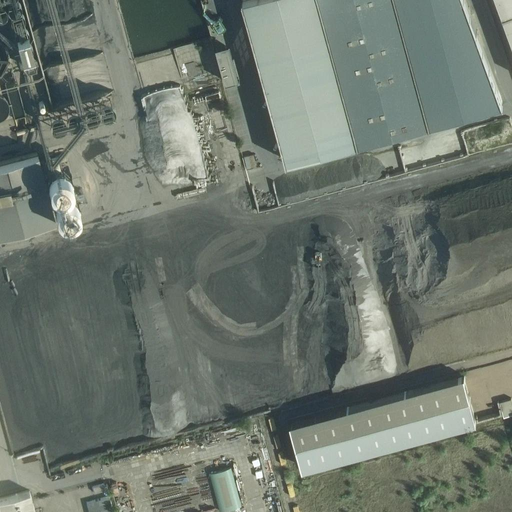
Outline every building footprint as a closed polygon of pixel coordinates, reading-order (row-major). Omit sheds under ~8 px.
[(318,0),(242,0),(286,161),(357,142),(318,0)] [(464,0),(318,0),(357,142),(501,103),(464,0)] [(511,0),(496,0),(511,44),(511,0)] [(18,25),(23,45),(36,41),(30,22),(18,25)] [(229,42),(216,46),(226,81),(239,77),(229,42)] [(192,101),(161,108),(165,124),(186,119),(192,143),(201,140),(192,101)] [(73,153),(82,150),(78,131),(68,133),(73,153)] [(249,146),(243,147),(245,159),(252,157),(249,146)] [(0,161),(0,231),(54,218),(37,152),(0,161)] [(302,467),(475,420),(463,376),(290,423),(302,467)] [(503,416),(511,413),(511,400),(511,398),(499,401),(503,416)] [(35,511),(29,490),(0,497),(0,511),(35,511)]
